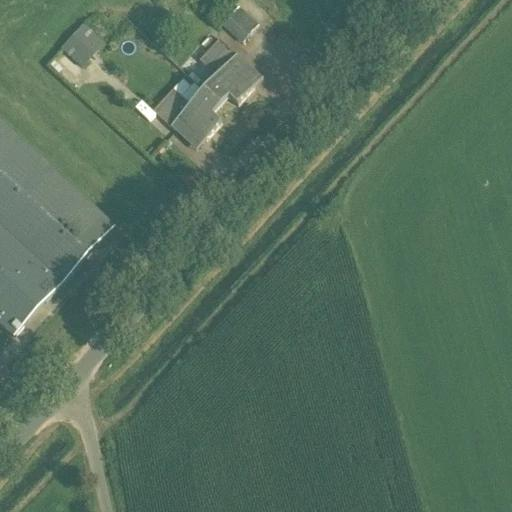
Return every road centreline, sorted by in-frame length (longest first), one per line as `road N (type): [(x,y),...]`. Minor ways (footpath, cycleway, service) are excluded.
road 1 (unclassified): [(72,382),(418,0)]
road 2 (unclassified): [(103,511),(72,382)]
